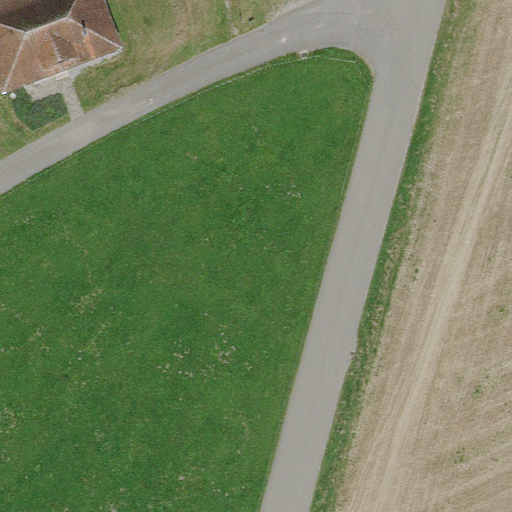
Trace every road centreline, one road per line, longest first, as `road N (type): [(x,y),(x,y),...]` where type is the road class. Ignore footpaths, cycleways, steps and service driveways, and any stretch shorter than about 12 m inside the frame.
road 1 (unclassified): [(296,511),(428,0)]
road 2 (track): [(372,0),(96,123),(0,175)]
